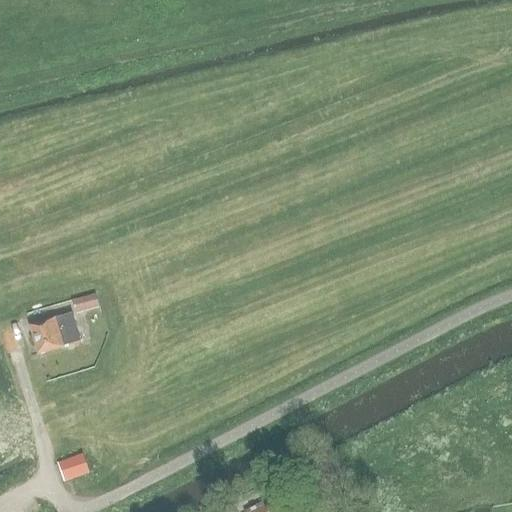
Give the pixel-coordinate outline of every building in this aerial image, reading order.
[(76,315),(99,308),(95,295),(72,301),(76,315)] [(29,328),(38,356),(80,343),(72,315),(29,328)] [(64,484),(89,475),(83,455),(57,464),(64,484)] [(293,475),(304,496),(330,482),(320,462),(293,475)] [(278,511),(272,498),(244,511),(278,511)]
